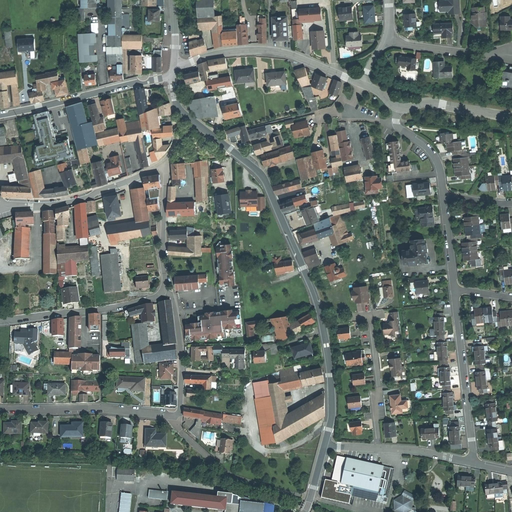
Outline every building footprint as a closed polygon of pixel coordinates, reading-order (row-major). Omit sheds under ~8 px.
[(107,0),(108,19),(109,18),(115,18),(122,18),(121,0),(107,0)] [(207,17),(214,17),(213,0),(196,0),(198,14),(207,13),(207,17)] [(455,14),(459,14),(459,0),(448,0),(449,1),(439,1),(440,11),(449,11),(449,14),(455,14)] [(374,6),(363,6),(364,22),(375,22),(374,14),(374,6)] [(338,9),(340,20),(352,18),(351,10),(351,7),(341,8),(338,9)] [(472,23),(476,26),(485,24),(485,18),(484,15),(485,14),(485,13),(484,7),(472,8),(473,14),(471,14),(472,23)] [(301,22),(316,20),(321,20),(321,9),(297,10),(297,8),(292,9),(292,14),(293,14),(294,26),(301,25),(301,23),(301,22)] [(150,18),(150,21),(151,21),(160,21),(160,15),(160,10),(150,10),(150,18)] [(416,14),(405,15),(405,21),(405,27),(413,26),(416,26),(416,14)] [(260,15),(258,15),(258,28),(259,28),(266,28),(267,28),(266,15),(260,15)] [(214,17),(214,27),(223,26),(222,16),(214,17)] [(503,25),(503,30),(508,30),(511,30),(511,18),(510,19),(510,16),(500,17),(500,25),(503,25)] [(207,17),(198,18),(198,28),(198,29),(204,29),(204,28),(209,28),(214,27),(214,17),(207,17)] [(282,40),(289,40),(289,39),(288,26),(287,17),(273,18),(275,40),(282,40)] [(122,36),(122,18),(115,18),(109,18),(109,36),(106,36),(107,55),(122,54),(122,50),(122,47),(122,36)] [(452,33),(453,33),(452,22),(436,23),(437,34),(443,34),(443,38),(447,38),(452,37),(452,33)] [(246,44),(245,25),(241,25),(237,25),(238,45),(243,44),(246,44)] [(217,48),(223,46),(221,34),(222,34),(223,34),(223,27),(223,26),(214,27),(217,48)] [(4,29),(6,48),(12,47),(10,28),(4,29)] [(294,28),(295,39),(299,39),(303,38),(302,28),(294,28)] [(320,48),(325,47),(324,35),(324,32),(312,33),(313,44),(315,44),(315,48),(320,48)] [(95,33),(77,33),(79,61),(96,60),(95,33)] [(222,34),(223,41),(227,41),(228,46),(232,45),(238,45),(237,33),(223,34),(222,34)] [(142,36),(122,36),(122,47),(126,47),(142,47),(142,36)] [(347,37),(347,46),(361,45),(360,40),(360,36),(358,36),(351,36),(347,37)] [(35,51),(34,39),(18,40),(18,45),(20,47),(20,51),(25,51),(28,54),(30,51),(35,51)] [(207,51),(204,40),(195,43),(194,42),(190,43),(191,55),(201,52),(207,51)] [(122,54),(107,55),(107,64),(123,64),(122,54)] [(132,57),(132,73),(136,74),(142,74),(142,57),(132,57)] [(412,70),(414,70),(415,59),(407,58),(399,57),(398,62),(398,65),(407,66),(406,69),(408,69),(409,70),(411,70),(412,70)] [(210,71),(227,68),(225,58),(208,62),(210,71)] [(208,62),(199,64),(200,70),(201,73),(202,77),(203,81),(208,80),(207,72),(210,71),(208,62)] [(439,78),(452,77),(451,67),(445,67),(442,67),(442,62),(434,62),(434,74),(439,74),(439,78)] [(310,83),(305,68),(295,71),(302,87),(310,83)] [(207,72),(210,85),(221,83),(221,82),(231,80),(228,69),(207,72)] [(235,71),(237,83),(255,81),(254,69),(244,70),(235,71)] [(511,71),(510,71),(503,70),(502,80),(508,81),(507,85),(511,85),(511,71)] [(187,81),(187,85),(201,81),(200,77),(199,73),(199,72),(194,73),(190,71),(188,75),(185,75),(187,81)] [(0,73),(0,84),(6,84),(11,83),(17,83),(16,72),(6,73),(0,73)] [(58,72),(36,76),(37,78),(37,82),(37,85),(45,83),(59,80),(58,72)] [(123,74),(123,72),(118,72),(111,72),(112,80),(116,80),(123,80),(123,74)] [(267,74),(268,86),(281,85),(286,84),(285,72),(276,73),(267,74)] [(316,74),(311,86),(322,90),(327,79),(322,77),(316,74)] [(85,76),(86,85),(91,85),(96,85),(95,75),(85,76)] [(61,79),(61,82),(53,83),(54,89),(56,88),(58,96),(63,95),(68,94),(65,78),(61,79)] [(221,83),(224,95),(231,94),(235,93),(231,80),(221,82),(221,83)] [(337,96),(341,83),(335,80),(330,93),(334,95),(337,96)] [(17,83),(11,83),(14,106),(20,105),(18,88),(17,83)] [(45,83),(37,85),(38,92),(42,91),(46,91),(45,83)] [(210,85),(203,86),(205,98),(212,97),(224,95),(221,83),(210,85)] [(312,112),(314,111),(318,110),(317,97),(314,97),(311,87),(302,88),(312,112)] [(139,90),(135,91),(139,109),(147,107),(144,89),(139,90)] [(37,102),(43,100),(42,91),(38,92),(30,94),(31,103),(37,102)] [(7,92),(0,92),(0,96),(2,109),(6,108),(9,107),(7,92)] [(206,103),(205,98),(193,101),(189,101),(189,102),(192,109),(196,114),(200,119),(208,117),(205,104),(206,103)] [(108,115),(115,113),(112,100),(107,101),(103,102),(104,105),(102,105),(105,116),(108,115)] [(93,122),(87,123),(82,102),(67,106),(73,132),(88,128),(89,133),(95,132),(93,122)] [(216,116),(213,102),(206,103),(205,104),(208,117),(216,116)] [(170,103),(160,107),(161,116),(171,114),(171,110),(170,103)] [(104,118),(100,120),(96,104),(92,105),(89,106),(93,120),(96,131),(96,133),(104,130),(104,129),(106,128),(106,125),(106,124),(104,118)] [(242,115),(239,104),(223,107),(226,119),(242,115)] [(140,115),(149,112),(148,106),(147,107),(139,109),(140,115)] [(153,116),(150,117),(152,129),(153,129),(159,128),(159,127),(156,109),(152,110),(153,116)] [(143,131),(152,129),(150,117),(149,111),(149,112),(140,115),(143,131)] [(36,164),(44,162),(56,159),(64,157),(66,156),(72,155),(71,150),(68,140),(57,142),(49,112),(45,113),(44,112),(34,115),(36,124),(40,138),(41,144),(38,145),(36,158),(34,159),(36,164)] [(129,140),(127,131),(124,119),(117,121),(118,128),(121,140),(121,141),(123,141),(129,140)] [(303,134),(308,133),(308,130),(306,123),(300,125),(297,125),(294,126),(293,127),(295,137),(303,136),(303,134)] [(265,127),(249,131),(252,139),(267,135),(267,134),(272,132),(270,125),(265,127)] [(155,130),(156,137),(173,136),(173,132),(173,126),(164,126),(164,127),(160,128),(158,129),(155,130)] [(245,126),(239,128),(240,133),(243,142),(249,140),(245,126)] [(88,128),(73,132),(77,148),(83,146),(98,143),(96,133),(95,132),(89,133),(88,128)] [(121,140),(118,128),(97,133),(99,145),(121,140)] [(127,131),(129,140),(136,139),(143,137),(143,131),(142,128),(127,131)] [(235,135),(240,133),(239,128),(227,132),(229,137),(231,142),(232,143),(238,143),(235,135)] [(345,130),(337,132),(341,151),(348,149),(347,142),(345,130)] [(268,135),(269,140),(279,137),(278,132),(268,135)] [(441,139),(442,144),(447,143),(454,143),(453,134),(446,135),(446,133),(441,134),(441,139)] [(269,140),(270,141),(273,150),(281,147),(278,137),(280,137),(280,136),(279,137),(269,140)] [(332,151),(339,149),(336,136),(333,136),(330,137),(332,151)] [(139,154),(146,153),(143,137),(136,139),(139,154)] [(391,163),(392,173),(410,171),(410,169),(411,168),(410,164),(409,163),(409,160),(401,162),(400,155),(400,149),(399,149),(398,141),(396,141),(395,140),(391,140),(390,142),(388,142),(389,150),(390,150),(391,162),(391,163)] [(270,141),(254,146),(255,151),(257,155),(261,154),(261,153),(273,150),(270,141)] [(350,141),(347,142),(348,149),(341,151),(340,151),(341,153),(341,157),(342,159),(347,158),(347,160),(353,159),(350,141)] [(363,144),(367,160),(374,158),(373,152),(374,151),(372,146),(372,147),(370,142),(363,144)] [(462,151),(461,142),(454,143),(447,143),(447,148),(448,152),(455,151),(462,151)] [(0,162),(18,160),(24,159),(22,146),(0,148),(0,162)] [(83,146),(77,148),(80,159),(81,164),(87,163),(83,146)] [(171,146),(161,147),(155,148),(154,148),(158,161),(165,155),(170,148),(171,146)] [(279,151),(282,161),(295,157),(291,146),(279,150),(279,151)] [(67,159),(76,157),(74,149),(71,150),(72,155),(66,156),(67,159)] [(263,162),(265,166),(282,161),(279,151),(273,153),(272,151),(261,155),(263,162)] [(322,168),(327,167),(323,152),(318,154),(312,155),(316,170),(322,168)] [(145,167),(149,166),(146,153),(139,154),(142,167),(145,167)] [(113,158),(111,160),(112,162),(107,164),(108,169),(109,172),(110,176),(122,173),(121,168),(122,166),(119,156),(113,158)] [(311,156),(298,160),(303,179),(316,175),(311,156)] [(337,158),(331,160),(332,167),(337,166),(343,165),(342,159),(341,157),(337,158)] [(469,166),(468,157),(460,158),(454,159),(454,164),(455,168),(469,166)] [(24,159),(18,160),(22,180),(29,179),(27,173),(24,159)] [(80,159),(66,163),(68,169),(70,168),(71,170),(69,171),(63,173),(68,187),(77,184),(72,170),(71,167),(81,164),(80,159)] [(102,161),(94,163),(96,172),(99,186),(103,185),(108,183),(105,173),(105,170),(104,167),(102,161)] [(207,161),(195,162),(196,178),(199,177),(208,177),(207,161)] [(212,162),(213,170),(220,169),(220,165),(219,161),(212,162)] [(63,173),(69,171),(68,169),(66,163),(60,165),(63,173)] [(179,164),(172,165),(174,180),(180,179),(186,179),(185,164),(179,164)] [(455,172),(456,176),(463,176),(470,175),(469,166),(455,168),(455,172)] [(345,171),(347,182),(361,179),(358,168),(345,171)] [(213,170),(212,170),(214,183),(219,183),(224,182),(222,169),(220,169),(213,170)] [(46,197),(44,190),(39,171),(35,172),(30,173),(35,198),(46,197)] [(151,176),(143,178),(146,190),(147,190),(159,188),(162,187),(160,175),(151,176)] [(495,176),(486,177),(486,184),(487,191),(491,191),(496,190),(495,183),(495,176)] [(511,190),(511,186),(511,176),(502,177),(503,185),(504,191),(508,191),(511,190)] [(208,177),(199,177),(200,202),(207,201),(206,184),(208,184),(208,177)] [(367,190),(378,189),(378,188),(380,188),(379,178),(377,179),(373,179),(373,177),(369,177),(366,178),(367,190)] [(273,188),(276,195),(302,188),(300,180),(273,188)] [(430,188),(430,183),(413,185),(414,195),(422,194),(422,195),(431,194),(430,188)] [(324,193),(322,184),(314,187),(316,195),(318,195),(324,193)] [(414,195),(413,185),(406,185),(407,198),(414,197),(414,195)] [(3,186),(3,197),(15,197),(34,198),(32,188),(3,186)] [(44,190),(46,197),(56,197),(62,196),(70,194),(68,187),(44,190)] [(139,222),(149,220),(144,188),(134,190),(139,222)] [(159,188),(147,190),(148,199),(158,197),(158,198),(160,197),(159,188)] [(246,192),(241,193),(241,204),(247,204),(247,206),(258,206),(258,210),(265,210),(265,204),(265,198),(257,198),(257,192),(252,192),(246,192)] [(326,203),(324,193),(318,195),(319,200),(320,205),(325,203),(326,203)] [(218,214),(223,214),(231,213),(228,195),(224,196),(216,197),(218,214)] [(105,198),(109,221),(114,220),(113,217),(121,216),(118,196),(112,197),(105,198)] [(148,199),(150,211),(160,210),(159,204),(158,198),(158,197),(148,199)] [(293,201),(295,207),(298,207),(300,206),(301,206),(305,204),(304,198),(296,201),(293,201)] [(293,201),(281,205),(282,209),(283,212),(296,208),(295,207),(293,201)] [(168,203),(167,216),(195,215),(195,202),(174,203),(168,203)] [(96,213),(95,203),(88,204),(89,214),(96,213)] [(332,207),(334,216),(340,214),(351,212),(349,203),(332,207)] [(89,247),(86,214),(85,205),(78,207),(79,226),(80,247),(88,247),(89,247)] [(312,207),(301,209),(305,219),(308,226),(315,223),(319,222),(313,206),(312,207)] [(420,214),(421,219),(422,219),(433,218),(434,218),(433,214),(433,207),(419,209),(420,214)] [(65,226),(68,226),(68,217),(69,216),(69,208),(63,210),(56,212),(56,220),(58,220),(59,224),(59,227),(62,227),(63,227),(65,226)] [(45,222),(53,222),(54,222),(56,220),(56,212),(44,213),(44,222),(45,222)] [(24,214),(17,215),(17,226),(22,226),(34,225),(33,214),(24,214)] [(329,218),(323,220),(325,224),(335,220),(337,225),(341,236),(345,235),(348,234),(340,214),(334,216),(329,218)] [(505,215),(500,216),(502,230),(504,230),(510,229),(511,229),(510,222),(509,215),(505,215)] [(465,223),(465,227),(480,226),(479,217),(471,218),(464,218),(465,223)] [(433,218),(422,219),(423,221),(422,223),(422,227),(434,226),(433,218)] [(117,240),(152,235),(149,220),(139,222),(115,226),(115,227),(117,240)] [(317,229),(325,226),(325,224),(323,220),(319,222),(315,223),(317,229)] [(325,224),(325,226),(326,226),(328,228),(337,225),(335,220),(325,224)] [(45,222),(46,234),(54,234),(53,222),(45,222)] [(317,229),(315,223),(308,226),(293,232),(299,244),(301,245),(305,243),(302,234),(317,229)] [(88,227),(91,237),(101,234),(98,224),(88,227)] [(341,236),(337,225),(328,228),(330,235),(331,236),(334,246),(344,242),(341,236)] [(317,229),(320,238),(329,235),(330,235),(328,228),(326,226),(325,226),(317,229)] [(481,234),(480,226),(465,227),(466,232),(466,236),(474,235),(481,234)] [(111,245),(118,244),(117,240),(115,227),(113,228),(113,232),(109,233),(111,245)] [(194,228),(188,227),(189,237),(201,236),(193,236),(194,228)] [(17,229),(15,258),(27,259),(27,243),(28,229),(22,228),(17,228),(17,229)] [(302,234),(305,243),(320,238),(317,229),(302,234)] [(185,238),(188,238),(187,230),(177,230),(177,231),(170,231),(170,236),(170,240),(185,239),(185,238)] [(201,256),(201,236),(189,237),(189,238),(189,245),(191,245),(190,250),(190,256),(201,256)] [(402,251),(404,265),(427,262),(426,253),(427,253),(427,249),(426,244),(425,244),(425,239),(410,241),(411,250),(402,251)] [(463,249),(464,253),(478,251),(477,243),(469,243),(463,244),(463,249)] [(217,249),(218,257),(219,257),(219,260),(218,260),(219,267),(220,267),(220,272),(221,277),(220,277),(221,288),(235,286),(234,280),(235,279),(234,272),(233,272),(232,259),(233,259),(232,251),(231,251),(230,245),(221,246),(220,246),(221,249),(217,249)] [(56,246),(46,246),(46,259),(56,259),(56,246)] [(80,247),(65,249),(58,250),(57,250),(58,263),(76,262),(89,260),(88,247),(80,247)] [(96,247),(90,247),(93,277),(99,276),(96,247)] [(320,261),(316,249),(303,253),(306,260),(308,266),(312,264),(320,261)] [(105,293),(121,292),(117,250),(111,250),(111,255),(101,256),(105,293)] [(479,260),(478,251),(464,253),(464,258),(465,262),(472,261),(479,260)] [(56,259),(46,259),(46,275),(56,275),(56,259)] [(482,260),(479,260),(472,261),(473,268),(483,267),(482,260)] [(275,263),(276,273),(294,270),(293,266),(292,261),(281,262),(275,263)] [(63,288),(63,281),(65,281),(65,277),(77,276),(76,262),(58,263),(58,278),(60,277),(60,288),(63,288)] [(335,264),(326,267),(331,281),(341,277),(345,276),(343,269),(340,269),(339,268),(338,267),(336,268),(335,264)] [(207,275),(176,277),(176,283),(177,290),(199,289),(199,282),(207,282),(207,275)] [(136,279),(137,289),(149,288),(148,283),(147,277),(136,279)] [(428,288),(427,281),(424,281),(416,282),(417,292),(418,296),(429,295),(428,288)] [(393,297),(392,286),(382,288),(384,298),(387,298),(393,297)] [(362,302),(369,301),(367,287),(355,289),(355,291),(354,292),(355,300),(356,300),(356,303),(362,302)] [(62,290),(64,305),(72,304),(79,303),(77,288),(62,290)] [(170,302),(162,303),(167,346),(176,344),(170,302)] [(129,315),(130,317),(141,314),(142,323),(154,321),(153,316),(155,315),(155,312),(153,312),(152,305),(146,306),(140,307),(137,308),(125,312),(126,315),(129,315)] [(485,323),(494,322),(493,315),(492,308),(488,309),(484,309),(485,323)] [(476,324),(485,323),(484,309),(475,310),(475,314),(475,318),(476,324)] [(192,325),(186,326),(187,332),(188,340),(193,339),(193,341),(216,338),(216,337),(224,336),(224,329),(234,328),(234,327),(242,326),(240,312),(232,313),(232,310),(224,311),(224,312),(214,313),(213,313),(213,315),(206,316),(202,316),(202,322),(192,324),(192,325)] [(505,312),(500,313),(501,320),(502,327),(511,326),(509,311),(505,312)] [(397,331),(395,313),(391,313),(392,322),(390,324),(384,324),(384,328),(384,329),(383,329),(383,331),(384,331),(384,333),(384,335),(389,334),(389,336),(395,335),(395,332),(397,331)] [(303,328),(315,322),(313,318),(311,314),(299,320),(300,322),(303,328)] [(94,315),(90,315),(90,332),(100,332),(100,315),(94,315)] [(73,349),(78,349),(78,317),(69,318),(69,353),(73,353),(73,349)] [(283,340),(294,334),(291,327),(287,317),(271,319),(275,328),(278,327),(281,334),(283,340)] [(445,327),(444,323),(444,319),(444,318),(436,318),(434,319),(435,327),(445,327)] [(59,320),(55,320),(55,332),(61,331),(63,331),(63,319),(59,320)] [(258,321),(246,323),(248,336),(254,335),(253,328),(259,327),(258,321)] [(304,329),(303,328),(300,322),(291,327),(294,334),(304,329)] [(132,326),(134,344),(145,343),(142,324),(132,326)] [(437,336),(445,336),(445,331),(445,327),(435,327),(436,336),(437,336)] [(349,338),(351,338),(350,332),(350,328),(338,329),(339,339),(343,338),(346,341),(349,338)] [(29,330),(29,334),(30,334),(30,340),(31,343),(34,342),(34,343),(38,341),(38,330),(29,330)] [(15,333),(14,343),(23,344),(29,355),(38,350),(34,343),(34,342),(31,343),(30,340),(30,334),(29,334),(23,334),(15,333)] [(111,358),(130,358),(130,343),(121,343),(122,349),(118,349),(118,350),(114,350),(111,350),(111,358)] [(137,364),(144,364),(142,349),(145,348),(145,343),(134,344),(137,364)] [(292,348),(295,358),(313,353),(311,348),(310,343),(304,344),(301,346),(292,348)] [(447,343),(446,343),(438,344),(437,344),(438,352),(448,351),(447,348),(447,343)] [(176,344),(167,346),(145,348),(142,349),(144,364),(178,359),(176,344)] [(202,358),(202,361),(208,361),(214,361),(214,355),(213,346),(207,346),(207,347),(207,349),(209,348),(209,351),(209,358),(202,358)] [(475,352),(476,356),(485,355),(484,346),(483,347),(475,347),(475,352)] [(231,357),(236,357),(236,358),(237,358),(237,368),(244,368),(244,358),(245,358),(245,350),(231,350),(231,349),(223,349),(223,353),(223,357),(227,357),(231,357)] [(200,351),(192,351),(192,355),(192,360),(200,360),(200,351)] [(254,352),(255,362),(266,362),(266,357),(265,351),(254,352)] [(365,358),(365,356),(365,354),(362,355),(361,351),(357,351),(357,353),(347,354),(348,359),(349,361),(352,363),(353,362),(354,366),(360,365),(360,364),(361,364),(361,365),(363,365),(363,363),(363,361),(363,360),(361,360),(361,358),(365,358)] [(438,361),(440,361),(448,360),(448,356),(448,351),(438,352),(438,361)] [(72,365),(72,355),(54,354),(54,364),(72,365)] [(82,357),(73,357),(72,371),(81,371),(81,373),(92,373),(92,371),(100,371),(100,356),(94,356),(90,356),(90,355),(82,355),(82,356),(82,357)] [(486,359),(485,355),(476,356),(476,360),(477,365),(485,364),(487,364),(486,359)] [(401,373),(399,358),(389,359),(390,364),(391,364),(391,367),(391,370),(393,370),(393,377),(400,376),(400,373),(401,373)] [(160,364),(160,369),(161,379),(171,379),(171,374),(171,372),(173,372),(173,369),(173,364),(160,364)] [(281,377),(296,375),(294,367),(280,371),(281,375),(281,377)] [(450,368),(449,368),(441,369),(440,369),(441,377),(451,377),(451,372),(450,368)] [(300,374),(303,385),(303,386),(324,381),(323,376),(321,369),(302,373),(300,374)] [(487,380),(487,379),(486,372),(478,372),(476,373),(476,374),(477,378),(477,381),(487,380)] [(296,375),(281,377),(281,382),(283,389),(303,385),(300,374),(298,374),(296,375)] [(353,375),(354,385),(366,384),(365,381),(365,378),(364,378),(363,374),(353,375)] [(266,382),(267,384),(281,382),(281,377),(281,375),(266,378),(266,382)] [(202,389),(210,389),(210,382),(210,381),(212,376),(203,376),(203,384),(202,389)] [(118,377),(118,388),(128,388),(134,388),(134,387),(139,387),(139,391),(144,391),(145,379),(118,377)] [(441,386),(443,386),(451,386),(451,385),(451,380),(451,377),(441,377),(441,386)] [(478,390),(480,390),(487,389),(488,389),(487,380),(477,381),(478,385),(478,390)] [(100,382),(87,382),(87,391),(93,391),(99,391),(100,382)] [(267,384),(266,382),(255,383),(263,445),(277,442),(274,427),(273,418),(267,384)] [(283,389),(281,382),(267,384),(273,418),(287,415),(285,403),(284,398),(283,389)] [(13,392),(13,394),(23,394),(23,395),(28,395),(28,391),(30,391),(30,388),(29,388),(28,383),(13,383),(13,385),(13,392)] [(52,385),(48,384),(48,390),(48,396),(52,396),(53,396),(59,396),(66,396),(66,385),(52,385)] [(176,393),(174,393),(172,393),(172,386),(162,386),(162,395),(166,395),(166,400),(166,406),(169,406),(176,406),(176,401),(177,401),(177,396),(176,396),(176,393)] [(188,389),(187,397),(197,397),(197,390),(188,389)] [(453,393),(452,393),(443,394),(444,402),(454,402),(454,398),(453,393)] [(197,409),(204,410),(207,395),(199,394),(197,409)] [(391,406),(392,414),(402,413),(402,409),(405,408),(404,401),(401,402),(400,395),(390,396),(391,406)] [(348,398),(349,408),(362,407),(361,402),(361,397),(348,398)] [(312,405),(320,418),(325,415),(325,398),(312,405)] [(454,411),(455,411),(454,409),(454,406),(454,402),(444,402),(444,412),(446,412),(454,411)] [(487,409),(487,413),(497,412),(496,403),(495,404),(487,405),(486,405),(487,409)] [(312,405),(288,419),(274,427),(277,442),(277,443),(320,418),(312,405)] [(199,419),(200,412),(184,409),(184,413),(183,417),(199,419)] [(202,420),(202,422),(218,424),(219,415),(200,412),(199,419),(202,420)] [(498,421),(497,412),(487,413),(488,417),(488,422),(489,422),(496,421),(498,421)] [(242,417),(222,414),(221,421),(241,424),(242,417)] [(288,419),(287,415),(273,418),(274,427),(288,419)] [(4,424),(4,434),(20,434),(20,423),(17,423),(12,422),(12,424),(4,424)] [(201,427),(217,430),(218,424),(202,422),(201,427)] [(352,432),(353,435),(362,434),(361,430),(361,426),(362,426),(362,424),(361,422),(351,423),(352,432)] [(31,424),(31,433),(33,433),(39,433),(47,433),(47,423),(43,423),(39,423),(39,424),(31,424)] [(61,426),(61,438),(83,438),(83,423),(78,424),(72,424),(72,426),(61,426)] [(101,425),(100,435),(111,436),(112,424),(109,424),(106,423),(106,425),(101,425)] [(384,424),(386,437),(391,437),(397,436),(395,423),(384,424)] [(129,439),(131,439),(132,426),(126,426),(122,425),(121,438),(129,439)] [(460,431),(460,427),(450,428),(451,436),(460,435),(460,431)] [(440,438),(439,428),(434,429),(431,429),(431,439),(436,438),(440,438)] [(431,439),(431,429),(422,429),(422,439),(427,439),(431,439)] [(498,429),(497,429),(489,430),(488,430),(488,434),(489,439),(499,437),(498,429)] [(151,446),(151,447),(160,448),(166,448),(166,435),(162,435),(159,435),(155,435),(155,434),(152,434),(152,430),(151,430),(146,430),(147,430),(146,430),(146,435),(146,445),(145,445),(145,447),(146,447),(146,446),(151,446)] [(451,436),(451,445),(461,445),(461,441),(460,435),(451,436)] [(490,447),(491,447),(500,446),(499,441),(499,437),(489,439),(489,443),(490,447)] [(221,440),(220,453),(224,454),(230,455),(231,442),(221,440)] [(321,498),(349,505),(351,496),(338,493),(346,459),(340,457),(335,479),(332,478),(331,482),(325,480),(324,482),(321,498)] [(346,459),(338,493),(351,496),(383,504),(383,502),(386,503),(387,499),(384,498),(391,469),(346,459)] [(394,470),(391,469),(384,498),(387,499),(394,470)] [(134,470),(117,470),(117,480),(134,481),(134,470)] [(458,477),(457,487),(466,487),(466,478),(462,478),(458,477)] [(466,478),(466,487),(474,488),(475,488),(476,479),(471,478),(466,478)] [(497,485),(493,485),(494,495),(503,494),(503,490),(502,484),(497,485)] [(489,486),(485,486),(486,496),(492,495),(494,495),(493,485),(489,486)] [(168,493),(149,490),(148,498),(167,500),(168,493)] [(114,511),(114,492),(106,492),(106,511),(114,511)] [(218,497),(173,492),(171,504),(226,510),(225,511),(239,511),(240,505),(232,504),(233,494),(218,492),(218,497)] [(413,500),(414,497),(405,492),(403,495),(404,496),(400,498),(396,500),(394,502),(394,507),(395,507),(395,511),(396,511),(411,511),(412,511),(412,501),(413,500)] [(121,493),(118,511),(129,511),(132,494),(121,493)] [(242,496),(240,505),(239,511),(274,511),(275,505),(265,504),(264,505),(249,502),(250,499),(242,496)]
